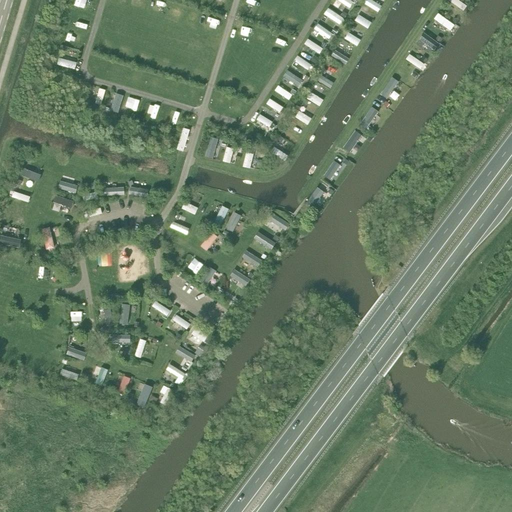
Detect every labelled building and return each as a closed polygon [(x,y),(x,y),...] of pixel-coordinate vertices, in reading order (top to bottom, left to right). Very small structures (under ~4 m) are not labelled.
[(376,0),(370,0),(368,4),(381,13),(386,6),(376,0)] [(450,0),(450,1),(467,11),(471,5),(461,0),(450,0)] [(80,1),(78,10),(97,13),(99,5),(80,1)] [(332,7),(327,14),(343,25),(348,19),(332,7)] [(362,14),(358,21),(371,29),(375,23),(362,14)] [(351,32),(347,39),(361,47),(365,40),(351,32)] [(85,50),(87,44),(70,39),(68,45),(85,50)] [(312,71),(316,64),(301,55),(297,62),(312,71)] [(314,55),(310,60),(315,63),(318,58),(314,55)] [(61,58),(60,66),(79,69),(80,61),(61,58)] [(407,93),(411,87),(396,78),(393,83),(407,93)] [(97,104),(104,106),(109,90),(102,88),(97,104)] [(323,107),(328,100),(315,91),(310,98),(323,107)] [(119,93),(113,113),(121,116),(127,95),(119,93)] [(151,115),(160,117),(163,107),(154,104),(151,115)] [(375,106),(362,124),(370,130),(383,111),(375,106)] [(312,125),(316,117),(301,111),(298,119),(312,125)] [(187,152),(193,130),(186,128),(180,150),(187,152)] [(301,143),(304,135),(290,129),(287,136),(301,143)] [(345,149),(353,154),(366,135),(358,130),(345,149)] [(216,159),(219,142),(212,141),(209,158),(216,159)] [(233,164),(237,149),(230,147),(226,162),(233,164)] [(274,152),(288,162),(292,156),(278,147),(274,152)] [(246,167),(253,169),(257,154),(249,152),(246,167)] [(332,181),(343,165),(337,161),(327,177),(332,181)] [(28,179),(42,183),(45,174),(31,170),(28,179)] [(65,184),(63,191),(81,194),(83,187),(65,184)] [(151,198),(152,188),(134,186),(133,196),(151,198)] [(109,196),(126,193),(125,187),(108,190),(109,196)] [(186,210),(199,214),(201,207),(188,203),(186,210)] [(223,228),(232,208),(224,205),(215,224),(223,228)] [(236,232),(245,216),(238,212),(229,229),(236,232)] [(176,221),(173,228),(190,235),(193,227),(176,221)] [(44,230),(51,250),(59,248),(53,227),(44,230)] [(213,233),(204,248),(211,252),(220,237),(213,233)] [(22,247),(23,240),(3,237),(2,244),(22,247)] [(250,251),(245,258),(262,267),(266,260),(250,251)] [(191,268),(200,275),(207,265),(198,258),(191,268)] [(213,266),(203,283),(210,287),(220,270),(213,266)] [(237,270),(233,278),(251,285),(254,277),(237,270)] [(171,316),(174,310),(158,302),(155,308),(171,316)] [(126,305),(123,325),(131,326),(134,306),(126,305)] [(190,330),(194,324),(179,315),(176,321),(190,330)] [(199,328),(195,335),(208,343),(212,336),(199,328)] [(137,356),(144,359),(150,341),(143,338),(137,356)] [(192,350),(198,354),(201,349),(195,345),(192,350)] [(73,346),(70,355),(88,360),(90,351),(73,346)] [(66,367),(63,375),(80,381),(83,373),(66,367)] [(121,394),(128,396),(134,378),(126,376),(121,394)] [(171,388),(162,406),(168,409),(177,391),(171,388)]
